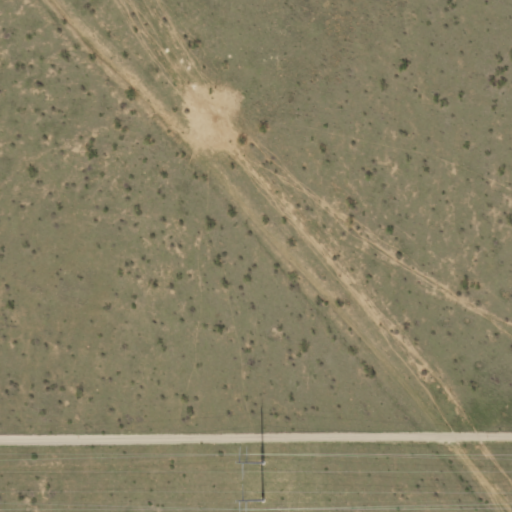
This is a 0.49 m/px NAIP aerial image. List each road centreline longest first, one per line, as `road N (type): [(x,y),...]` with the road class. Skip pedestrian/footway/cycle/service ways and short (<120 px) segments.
road 1 (residential): [(465,511),(266,263),(127,134),(4,0)]
road 2 (residential): [(0,282),(87,313),(386,511)]
